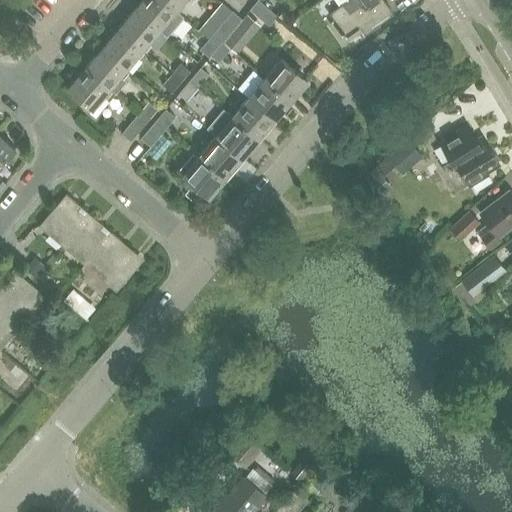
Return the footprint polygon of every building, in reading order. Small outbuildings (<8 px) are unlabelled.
[(163,0),(140,0),(134,8),(159,30),(159,29),(167,35),(183,17),(175,10),(163,0)] [(163,0),(175,10),(183,0),(163,0)] [(258,0),(256,0),(249,9),(269,25),(277,16),(258,0)] [(334,0),(338,5),(345,0),(347,0),(329,14),(333,19),(345,35),(358,25),(364,34),(365,35),(377,27),(369,16),(384,5),(380,0),(334,0)] [(134,8),(118,27),(142,49),(159,30),(134,8)] [(220,24),(208,38),(217,46),(241,18),(232,10),(231,11),(220,24)] [(126,69),(142,49),(118,27),(101,47),(126,69)] [(208,38),(199,49),(204,53),(208,57),(217,46),(208,38)] [(221,42),(210,55),(218,61),(229,48),(221,42)] [(84,67),(115,93),(125,81),(123,79),(129,71),(126,69),(101,47),(84,67)] [(281,58),(264,78),(290,100),(307,80),(281,58)] [(180,63),(171,73),(180,81),(189,71),(180,63)] [(106,103),(115,93),(84,67),(67,87),(92,108),(101,98),(106,103)] [(200,67),(189,80),(197,87),(208,74),(200,67)] [(180,81),(171,73),(162,84),(171,92),(180,81)] [(264,78),(248,97),(274,119),(290,100),(264,78)] [(189,80),(178,93),(186,100),(197,87),(189,80)] [(248,97),(232,116),(258,138),(274,119),(248,97)] [(148,101),(139,111),(148,119),(157,108),(148,101)] [(165,108),(156,119),(166,127),(175,116),(165,108)] [(223,109),(207,128),(215,135),(242,157),(258,138),(232,116),(223,109)] [(139,111),(121,133),(130,140),(148,119),(139,111)] [(156,119),(140,138),(150,146),(162,132),(166,127),(156,119)] [(439,141),(451,161),(442,167),(456,190),(468,182),(469,184),(487,173),(485,171),(498,162),(484,140),(478,144),(466,125),(439,141)] [(0,165),(15,148),(0,135),(0,165)] [(215,135),(199,154),(226,177),(242,157),(215,135)] [(402,173),(423,155),(408,138),(407,137),(386,155),(387,156),(402,173)] [(192,152),(178,170),(182,174),(209,196),(226,177),(199,154),(197,156),(192,152)] [(487,222),(476,230),(490,249),(503,240),(499,235),(511,225),(511,192),(509,190),(480,213),(487,222)] [(86,216),(73,206),(76,202),(66,193),(38,225),(62,245),(86,216)] [(469,211),(450,228),(460,238),(478,221),(469,211)] [(84,264),(108,235),(96,225),(99,221),(89,213),(86,216),(62,245),(84,264)] [(111,232),(108,235),(84,264),(116,291),(129,275),(120,268),(131,255),(119,244),(122,241),(111,232)] [(483,288),(506,270),(494,253),(460,279),(461,280),(455,285),(454,286),(470,306),(487,293),(483,288)] [(0,311),(18,327),(45,295),(29,282),(22,290),(9,279),(0,289),(0,311)] [(0,347),(18,327),(0,311),(0,347)] [(228,452),(244,466),(261,447),(245,433),(228,452)] [(321,455),(312,448),(291,471),(300,479),(321,455)] [(212,511),(250,511),(266,495),(244,476),(212,511)]
